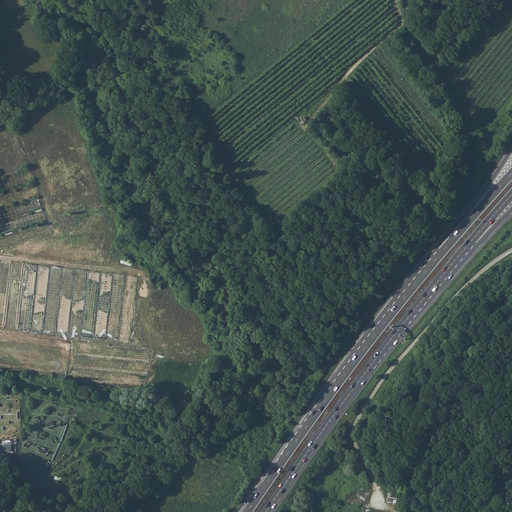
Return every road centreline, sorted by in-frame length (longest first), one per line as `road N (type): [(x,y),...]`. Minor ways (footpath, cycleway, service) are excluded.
road 1 (track): [(392,510),(379,505),(375,479),(353,442),(358,416),(400,355),(469,281),(511,250)]
road 2 (trunk): [(265,511),(468,244)]
road 3 (trunk): [(437,258),(247,511)]
road 4 (trunk): [(511,148),(440,242),(437,258)]
